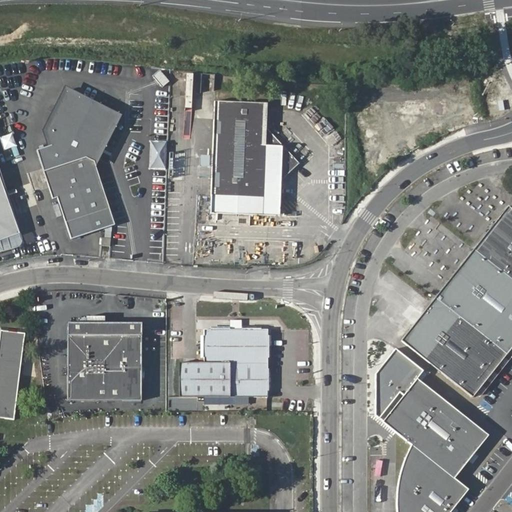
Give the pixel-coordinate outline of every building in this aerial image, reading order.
[(162,71),(154,76),(162,87),(169,83),(162,71)] [(38,151),(56,205),(60,203),(71,238),(113,224),(96,170),(125,113),(67,84),(43,131),(48,148),(38,151)] [(217,104),(211,213),(280,217),(280,198),(280,177),(284,179),(286,181),(300,165),(269,132),(271,107),(269,106),(217,104)] [(415,128),(420,142),(435,136),(429,122),(415,128)] [(165,168),(167,142),(153,141),(151,167),(165,168)] [(0,237),(18,231),(0,173),(0,237)] [(511,210),(506,206),(474,247),(511,277),(511,210)] [(99,237),(100,246),(107,246),(107,238),(99,237)] [(511,347),(511,277),(474,247),(435,297),(507,353),(511,347)] [(507,353),(435,297),(401,341),(472,398),(507,353)] [(0,412),(13,414),(24,328),(0,323),(0,325),(0,412)] [(141,401),(141,323),(67,324),(67,402),(141,401)] [(242,328),(234,328),(208,329),(207,360),(182,360),(182,395),(269,395),(269,329),(242,328)] [(414,378),(424,371),(397,348),(379,369),(381,420),(414,378)] [(418,378),(405,395),(476,449),(489,434),(418,378)] [(232,395),(231,403),(248,404),(249,396),(232,395)] [(405,395),(384,422),(414,446),(454,477),(476,449),(405,395)] [(449,511),(468,489),(454,477),(414,446),(410,452),(406,457),(403,463),(400,468),(398,474),(394,487),(393,503),(393,511),(449,511)]
